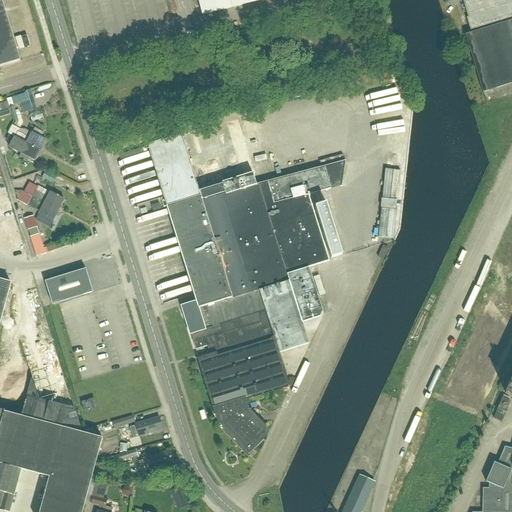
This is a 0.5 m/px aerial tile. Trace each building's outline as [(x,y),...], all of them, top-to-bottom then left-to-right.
[(0,0),(0,67),(19,62),(0,0)] [(198,0),(202,15),(262,0),(198,0)] [(471,30),(464,32),(483,93),(511,84),(511,16),(511,15),(511,0),(463,0),(469,19),(467,19),(471,30)] [(23,36),(16,37),(18,50),(25,49),(23,36)] [(115,72),(125,70),(123,63),(113,65),(115,72)] [(25,113),(38,109),(33,95),(32,90),(27,91),(25,94),(12,98),(14,105),(21,103),(25,113)] [(7,102),(0,104),(0,114),(10,112),(7,102)] [(14,106),(9,108),(14,122),(13,127),(16,128),(19,121),(14,106)] [(197,358),(213,409),(214,414),(218,423),(221,426),(248,454),(262,441),(260,438),(265,433),(266,432),(266,431),(265,429),(265,428),(262,425),(262,424),(248,409),(245,399),(288,386),(278,353),(308,344),(301,323),(319,317),(321,312),(307,268),(328,261),(307,196),(341,187),(345,161),(256,185),(252,173),(254,173),(238,121),(227,124),(243,176),(224,182),(224,184),(199,192),(182,136),(147,145),(163,198),(161,198),(163,208),(167,206),(167,207),(196,303),(181,307),(190,335),(191,334),(196,350),(213,345),(215,353),(197,358)] [(13,127),(9,134),(40,151),(46,140),(41,138),(44,133),(34,129),(32,133),(29,138),(25,136),(17,132),(18,129),(16,128),(13,127)] [(9,134),(6,140),(12,143),(9,148),(20,154),(35,161),(40,151),(9,134)] [(53,184),(56,177),(46,171),(42,178),(53,184)] [(58,210),(64,200),(38,186),(37,187),(29,183),(24,192),(32,196),(58,210)] [(39,213),(53,220),(58,210),(32,196),(24,192),(22,191),(17,201),(39,212),(39,213)] [(37,227),(33,216),(23,219),(27,231),(28,230),(37,227)] [(37,227),(28,230),(30,237),(39,234),(37,227)] [(49,253),(59,249),(57,244),(47,249),(49,253)] [(44,282),(52,305),(92,293),(85,269),(44,282)] [(0,509),(7,511),(9,511),(21,469),(49,477),(39,511),(82,511),(85,500),(102,439),(82,433),(74,410),(73,409),(26,397),(21,416),(0,409),(0,320),(10,283),(0,280),(0,509)] [(501,422),(510,402),(507,401),(508,398),(503,396),(493,419),(501,422)] [(85,413),(97,410),(93,399),(82,402),(85,413)] [(115,429),(136,422),(134,416),(113,422),(115,429)] [(135,424),(135,426),(129,428),(133,439),(163,430),(159,417),(135,424)] [(482,488),(481,511),(511,511),(511,449),(504,447),(497,464),(494,463),(485,482),(488,483),(488,489),(482,488)] [(149,470),(172,463),(169,451),(146,458),(149,470)] [(155,479),(167,476),(166,471),(154,474),(155,479)] [(360,511),(374,483),(359,476),(342,511),(360,511)] [(110,511),(112,509),(105,507),(107,500),(103,499),(107,485),(96,482),(90,504),(100,506),(98,511),(96,511),(95,511),(110,511)] [(125,487),(122,490),(123,495),(127,496),(131,493),(130,489),(125,487)] [(176,500),(185,496),(181,487),(172,491),(176,500)] [(148,511),(152,501),(142,499),(141,504),(143,505),(142,511),(145,511),(144,511),(148,511)]
